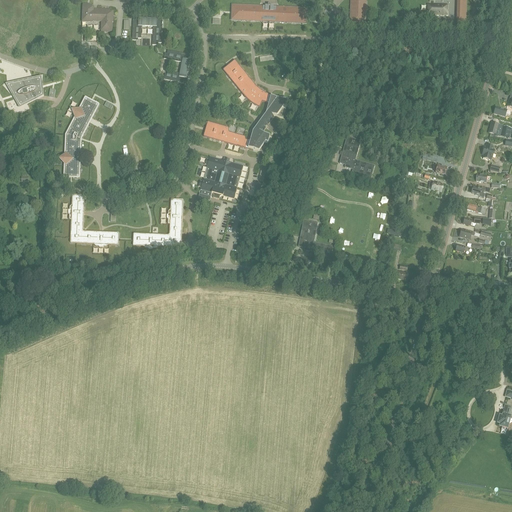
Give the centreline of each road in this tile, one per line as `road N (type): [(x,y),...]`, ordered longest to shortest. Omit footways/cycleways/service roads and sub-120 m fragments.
road 1 (secondary): [(433,277),(503,29)]
road 2 (residential): [(0,330),(152,273),(225,266)]
road 3 (secondary): [(368,511),(428,296)]
road 4 (residential): [(225,266),(428,296)]
road 5 (residential): [(252,160),(278,153),(277,131),(296,122),(304,102),(259,81),(252,37)]
road 6 (residential): [(330,38),(466,39)]
